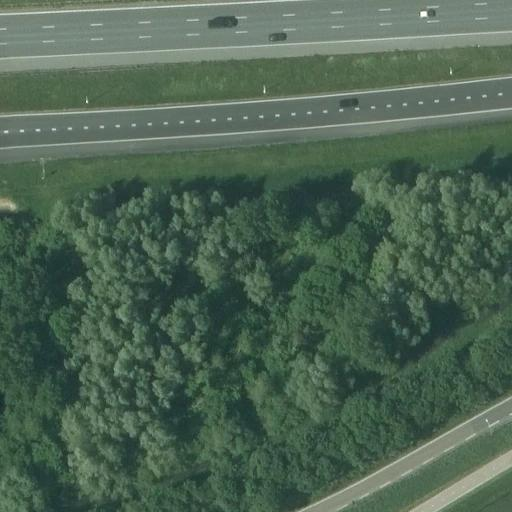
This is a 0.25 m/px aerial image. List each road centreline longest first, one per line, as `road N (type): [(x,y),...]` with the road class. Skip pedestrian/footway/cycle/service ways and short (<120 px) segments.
road 1 (motorway): [(0,39),(511,13)]
road 2 (motorway): [(1,122),(511,85)]
road 3 (primary): [(315,511),(511,406)]
